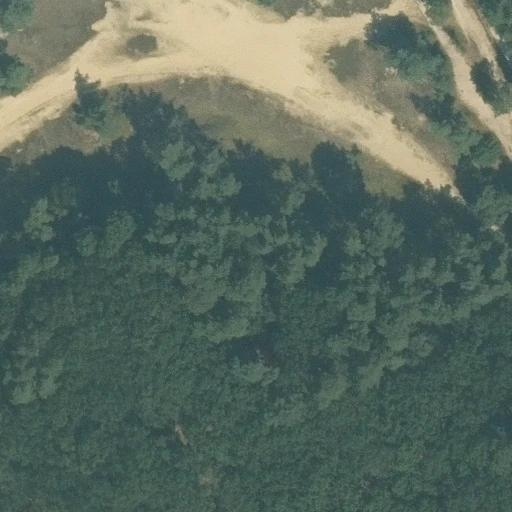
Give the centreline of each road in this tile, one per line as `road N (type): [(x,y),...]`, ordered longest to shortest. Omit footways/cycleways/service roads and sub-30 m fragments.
road 1 (track): [(0,129),(115,57),(184,41),(353,27),(421,2)]
road 2 (track): [(511,181),(420,0)]
